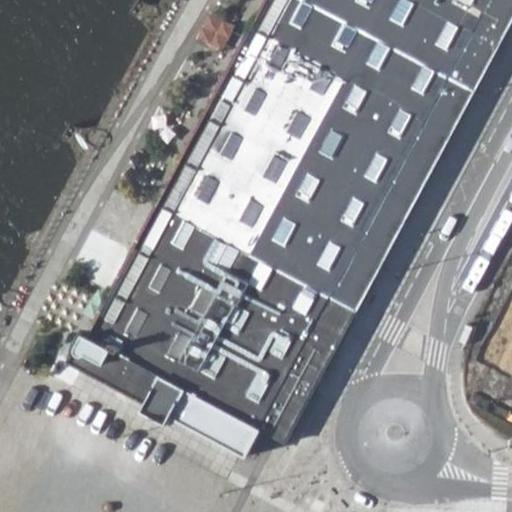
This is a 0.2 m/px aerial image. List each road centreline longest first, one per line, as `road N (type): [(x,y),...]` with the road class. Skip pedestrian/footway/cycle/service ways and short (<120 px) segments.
road 1 (secondary): [(511,147),(439,279),(413,355),(410,402)]
road 2 (secondary): [(410,402),(393,399),(371,410),(363,442),(391,467),(411,463),(426,448)]
